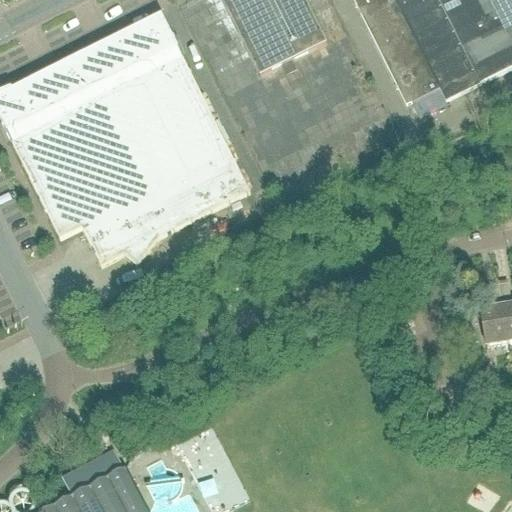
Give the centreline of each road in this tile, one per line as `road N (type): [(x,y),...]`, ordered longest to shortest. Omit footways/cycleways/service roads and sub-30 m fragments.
road 1 (unclassified): [(60,374),(116,374),(279,308),(511,238)]
road 2 (unclassified): [(60,374),(0,248)]
road 3 (unclassified): [(0,473),(44,430),(60,374)]
